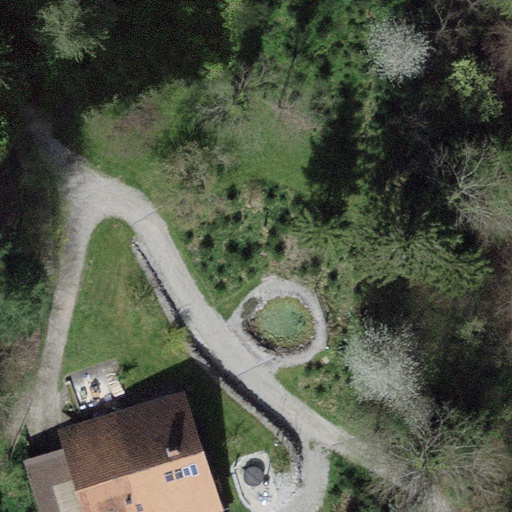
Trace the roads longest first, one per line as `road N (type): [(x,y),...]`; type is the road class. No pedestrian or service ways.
road 1 (track): [(57,160),(137,216),(206,330),(304,422),(380,456),(432,502),(432,511)]
road 2 (track): [(44,394),(71,225),(100,192)]
road 3 (track): [(57,160),(87,0)]
